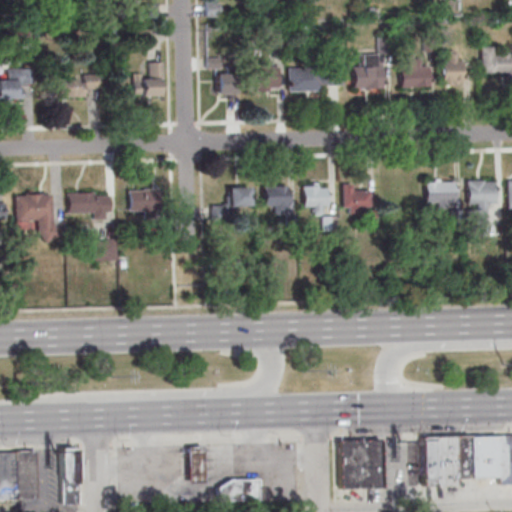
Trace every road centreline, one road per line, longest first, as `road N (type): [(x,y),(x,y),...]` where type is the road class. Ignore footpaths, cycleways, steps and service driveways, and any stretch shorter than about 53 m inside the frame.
road 1 (residential): [(511,132),(0,147)]
road 2 (trunk): [(359,327),(0,337)]
road 3 (trunk): [(257,412),(511,405)]
road 4 (trunk): [(511,342),(397,350),(384,364),(384,408)]
road 5 (trunk): [(87,418),(257,412)]
road 6 (trunk): [(511,322),(359,327)]
road 7 (residential): [(183,142),(180,0)]
